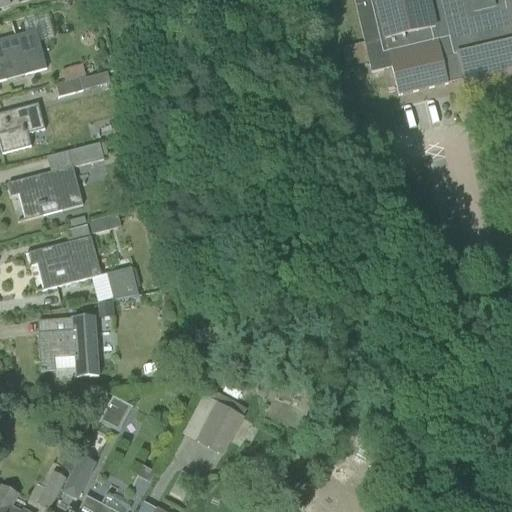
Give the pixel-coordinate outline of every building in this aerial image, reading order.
[(0,0),(0,10),(9,8),(6,0),(0,0)] [(511,0),(352,0),(363,45),(368,64),(370,75),(391,71),(397,98),(447,86),(461,82),(463,92),(511,80),(511,0)] [(0,83),(45,72),(35,33),(0,42),(0,83)] [(363,45),(341,50),(345,69),(349,69),(368,64),(363,45)] [(64,85),(55,87),(58,100),(81,93),(78,81),(64,85)] [(26,137),(42,132),(36,107),(0,116),(0,152),(1,157),(29,150),(26,137)] [(97,146),(68,153),(73,169),(73,170),(102,162),(97,146)] [(50,175),(6,187),(10,199),(18,197),(25,223),(43,218),(40,210),(58,205),(61,214),(82,208),(71,169),(50,175)] [(103,220),(89,223),(92,236),(106,232),(103,220)] [(43,293),(99,278),(89,239),(27,256),(31,269),(36,267),(43,293)] [(113,303),(137,297),(130,270),(106,276),(113,303)] [(75,382),(98,380),(93,319),(37,323),(38,336),(40,374),(54,374),(53,361),(73,360),(75,382)] [(202,381),(214,381),(214,364),(202,364),(202,381)] [(222,459),(245,412),(211,395),(208,402),(201,398),(181,438),(222,459)] [(118,435),(132,410),(112,399),(98,425),(118,435)] [(62,495),(80,458),(79,458),(76,463),(70,474),(66,482),(53,475),(36,506),(47,511),(50,511),(60,494),(62,495)] [(66,458),(61,469),(70,474),(76,463),(66,458)] [(76,503),(95,466),(80,458),(62,495),(76,503)] [(16,511),(12,510),(18,498),(1,489),(0,491),(0,511),(23,511),(21,511),(20,511),(16,511)]
